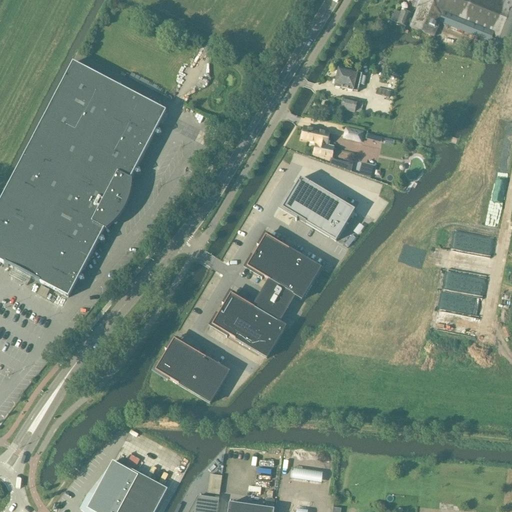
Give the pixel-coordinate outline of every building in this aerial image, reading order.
[(511,6),(511,0),(420,0),(409,28),(434,37),(442,17),(499,40),(511,6)] [(397,25),(405,28),(411,13),(402,10),(397,25)] [(132,182),(130,181),(134,174),(137,176),(141,175),(140,171),(136,170),(154,135),(158,137),(161,136),(160,132),(157,130),(166,113),(122,90),(121,86),(117,87),(73,65),(0,203),(0,263),(4,265),(4,266),(39,285),(40,284),(68,299),(77,281),(81,283),(84,282),(85,282),(83,279),(80,277),(98,243),(101,244),(105,243),(104,240),(100,238),(104,231),(106,232),(110,228),(114,225),(118,220),(121,216),(123,212),(126,208),(128,203),(130,197),(131,193),(131,187),(132,182)] [(338,69),(334,88),(353,92),(358,93),(362,75),(357,74),(357,73),(338,69)] [(377,89),(376,95),(389,98),(391,92),(377,89)] [(363,104),(357,103),(357,102),(343,99),(340,110),(361,115),(363,104)] [(326,148),(329,134),(304,128),(301,140),(317,143),(316,146),(314,154),(331,158),(333,150),(326,148)] [(363,133),(346,129),(343,139),(361,143),(363,133)] [(352,164),(331,159),(329,166),(350,171),(352,164)] [(360,164),(357,175),(369,178),(371,167),(360,164)] [(293,185),(278,211),(296,222),(297,220),(335,243),(354,211),(300,179),(296,187),(293,185)] [(249,270),(268,281),(295,298),(301,301),(320,270),(268,239),(262,249),(259,247),(253,258),(255,260),(249,270)] [(449,249),(436,330),(472,335),(475,317),(470,316),(473,297),(484,299),(490,256),(449,249)] [(227,336),(266,360),(285,328),(279,324),(288,310),(295,298),(268,281),(261,293),(252,308),(246,304),(246,305),(233,297),(227,307),(225,305),(218,317),(221,318),(215,328),(227,336)] [(159,365),(157,364),(151,373),(167,383),(168,380),(210,405),(229,374),(197,354),(195,357),(172,344),(168,351),(167,351),(159,365)] [(155,511),(167,491),(114,463),(87,497),(80,511),(81,511),(155,511)] [(198,497),(190,511),(217,511),(219,500),(198,497)]
